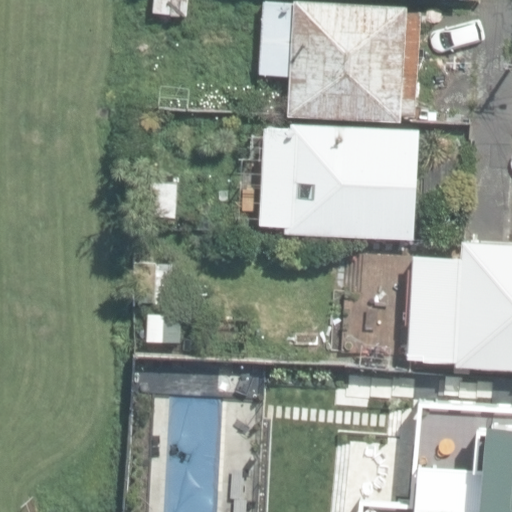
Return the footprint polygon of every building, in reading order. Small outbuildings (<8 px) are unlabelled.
[(157,0),(157,9),(189,13),(190,0),(157,0)] [(290,111),(401,116),(401,111),(415,112),(420,11),(407,10),(407,3),(330,0),(295,0),(295,3),(265,1),(262,69),(292,71),(290,111)] [(287,230),(414,236),(419,127),(292,121),(291,126),(268,125),(263,221),(288,223),(287,230)] [(154,213),(177,214),(179,181),(155,180),(154,213)] [(457,362),(511,365),(511,240),(463,237),(462,257),(415,253),(409,353),(457,356),(457,362)] [(182,311),(146,312),(147,345),(183,344),(182,311)] [(511,511),(511,417),(488,415),(479,511),(511,511)]
